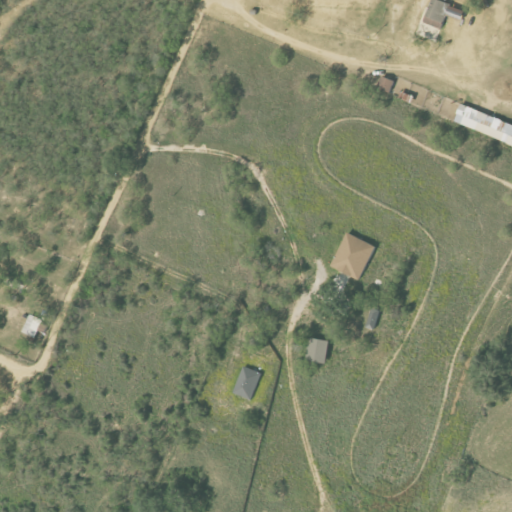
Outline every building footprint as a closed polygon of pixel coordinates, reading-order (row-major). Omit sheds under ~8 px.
[(450,2),(438,0),(430,0),(426,24),(444,28),(450,2)] [(448,15),(463,20),(466,12),(451,6),(448,15)] [(379,88),(391,92),(395,80),(383,77),(379,88)] [(455,123),(511,144),(511,123),(462,105),(455,123)] [(361,280),(377,246),(348,232),(332,266),(361,280)] [(308,361),(328,363),(330,340),(310,338),(308,361)] [(263,373),(245,366),(234,393),(252,400),(263,373)]
